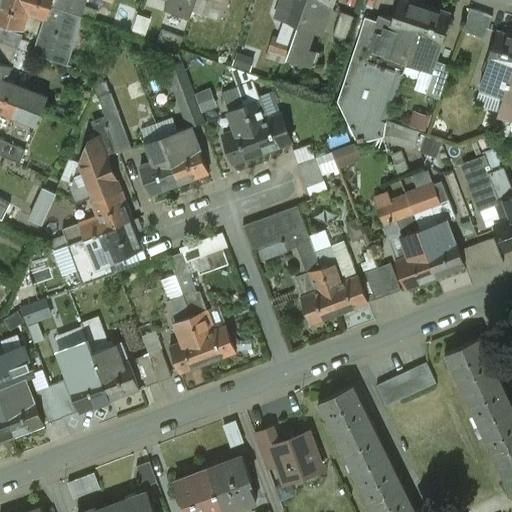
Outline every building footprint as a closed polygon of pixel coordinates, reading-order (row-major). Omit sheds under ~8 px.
[(31,1),(27,0),(1,0),(0,3),(0,23),(22,31),(26,18),(44,24),(33,56),(64,67),(81,17),(50,7),(31,1)] [(86,2),(80,0),(52,0),(50,7),(81,17),(84,8),(86,2)] [(165,0),(163,9),(191,18),(196,0),(165,0)] [(213,0),(196,0),(193,13),(208,18),(213,0)] [(307,0),(305,0),(289,0),(283,19),(284,19),(298,24),(307,0)] [(323,6),(307,0),(298,24),(315,30),(322,7),(323,6)] [(334,0),(306,0),(307,0),(323,6),(322,7),(331,10),(334,0)] [(400,0),(394,19),(382,15),(371,48),(367,62),(403,74),(408,61),(416,37),(426,7),(404,0),(400,0)] [(452,16),(426,7),(416,37),(441,45),(442,46),(452,16)] [(98,12),(84,8),(81,17),(95,21),(98,12)] [(493,17),(470,9),(462,31),(485,39),(493,17)] [(354,16),(340,12),(333,36),(347,40),(354,16)] [(135,31),(148,34),(152,17),(139,14),(135,31)] [(380,22),(366,17),(357,43),(371,48),(380,22)] [(278,39),(274,37),(267,57),(285,63),(288,56),(298,24),(284,19),(278,39)] [(315,30),(298,24),(288,56),(307,63),(311,50),(308,49),(315,30)] [(22,38),(0,30),(0,43),(17,50),(22,38)] [(184,39),(161,31),(157,42),(180,50),(184,39)] [(511,36),(497,32),(487,63),(488,63),(479,87),(504,96),(511,73),(511,36)] [(441,45),(416,37),(408,61),(432,69),(441,45)] [(403,74),(367,62),(371,48),(357,43),(338,101),(358,143),(385,138),(387,121),(403,74)] [(0,44),(0,59),(12,64),(17,51),(0,44)] [(239,53),(235,65),(252,71),(256,59),(239,53)] [(9,69),(0,64),(0,91),(4,82),(9,69)] [(449,70),(436,66),(426,94),(439,99),(449,70)] [(511,73),(504,96),(498,114),(511,118),(511,73)] [(252,81),(237,87),(239,92),(244,107),(260,101),(252,81)] [(47,100),(4,82),(0,91),(0,98),(41,115),(47,100)] [(213,86),(197,92),(204,111),(220,105),(213,86)] [(239,92),(227,97),(232,111),(244,107),(239,92)] [(190,95),(179,99),(190,128),(191,127),(201,123),(190,95)] [(41,115),(0,98),(0,113),(36,128),(41,115)] [(232,111),(231,112),(238,131),(251,126),(244,107),(232,111)] [(410,124),(427,130),(433,115),(416,109),(410,124)] [(281,114),(266,119),(267,120),(251,126),(261,152),(291,142),(281,114)] [(511,120),(511,118),(498,114),(496,121),(510,126),(511,120)] [(120,117),(107,122),(111,132),(112,135),(125,130),(120,117)] [(417,132),(387,121),(385,138),(387,141),(412,150),(417,132)] [(238,131),(224,136),(233,162),(261,152),(251,126),(238,131)] [(190,128),(178,133),(177,132),(162,138),(169,157),(198,146),(191,127),(190,128)] [(125,130),(112,135),(118,152),(132,147),(125,130)] [(111,132),(99,137),(107,157),(118,152),(112,135),(111,132)] [(88,141),(79,165),(83,174),(75,177),(73,182),(70,181),(69,185),(71,185),(69,191),(74,204),(118,187),(107,157),(99,137),(88,141)] [(162,138),(147,143),(155,162),(169,157),(162,138)] [(16,148),(0,140),(0,155),(10,161),(16,148)] [(198,146),(169,157),(179,183),(208,172),(198,146)] [(25,152),(16,148),(10,161),(20,165),(25,152)] [(394,153),(400,172),(410,168),(404,150),(394,153)] [(498,152),(484,157),(490,173),(504,167),(498,152)] [(155,162),(142,167),(152,193),(179,183),(169,157),(155,162)] [(484,157),(463,165),(479,209),(494,203),(499,201),(489,173),(490,173),(484,157)] [(315,159),(299,165),(306,186),(322,181),(324,180),(315,159)] [(490,173),(489,173),(499,201),(494,203),(501,222),(511,217),(511,187),(504,167),(490,173)] [(429,172),(412,178),(417,191),(434,185),(433,185),(429,172)] [(322,181),(306,186),(308,193),(324,187),(322,181)] [(417,191),(406,195),(426,250),(454,239),(447,222),(455,219),(442,182),(433,185),(434,185),(417,191)] [(121,192),(93,203),(98,216),(99,216),(105,231),(132,220),(121,192)] [(406,195),(378,206),(385,225),(397,220),(410,255),(410,256),(426,250),(406,195)] [(51,202),(40,197),(32,219),(43,223),(51,202)] [(10,206),(0,200),(0,220),(2,222),(10,206)] [(298,205),(284,211),(294,235),(307,230),(298,205)] [(294,235),(284,211),(275,214),(285,240),(284,240),(288,250),(298,247),(297,245),(294,235)] [(275,214),(243,226),(253,252),(258,250),(262,260),(288,250),(284,240),(285,240),(275,214)] [(98,216),(62,230),(68,245),(85,238),(105,231),(99,216),(98,216)] [(511,217),(501,222),(495,224),(505,250),(511,247),(511,217)] [(132,220),(105,231),(111,247),(116,259),(142,249),(132,220)] [(307,230),(294,235),(297,245),(311,240),(310,237),(307,230)] [(105,231),(85,238),(91,254),(111,247),(105,231)] [(325,231),(310,237),(311,240),(316,253),(332,248),(325,231)] [(494,238),(483,242),(493,267),(503,263),(494,238)] [(346,239),(335,243),(343,264),(354,260),(346,239)] [(454,239),(426,250),(436,277),(464,266),(454,239)] [(311,240),(297,245),(298,247),(308,273),(322,267),(316,253),(311,240)] [(483,242),(463,250),(472,275),(493,267),(483,242)] [(68,245),(42,255),(47,268),(73,258),(68,245)] [(332,248),(316,253),(322,267),(337,261),(332,248)] [(426,250),(410,256),(410,255),(397,260),(407,287),(436,277),(426,250)] [(181,254),(169,258),(177,278),(188,274),(181,254)] [(337,261),(322,267),(329,286),(344,281),(337,261)] [(391,263),(378,268),(389,295),(401,290),(391,263)] [(322,267),(308,273),(315,292),(329,286),(322,267)] [(378,268),(366,273),(376,300),(389,295),(378,268)] [(344,281),(329,286),(339,313),(369,302),(359,275),(344,281)] [(315,292),(301,297),(312,324),(339,313),(329,286),(315,292)] [(199,294),(184,300),(190,317),(206,311),(199,294)] [(30,324),(56,314),(49,296),(23,306),(30,324)] [(12,328),(27,319),(21,309),(7,318),(12,328)] [(96,316),(90,318),(87,311),(77,315),(91,353),(107,347),(96,316)] [(206,311),(190,317),(198,336),(213,331),(206,311)] [(190,317),(175,323),(182,342),(198,336),(190,317)] [(213,331),(198,336),(207,363),(235,352),(225,326),(213,331)] [(182,342),(170,347),(180,373),(207,363),(198,336),(182,342)] [(511,406),(481,337),(449,352),(456,367),(452,369),(473,413),(476,412),(486,434),(483,436),(504,481),(507,480),(511,490),(511,406)] [(23,347),(0,355),(0,386),(25,378),(33,375),(23,347)] [(107,347),(91,353),(92,355),(99,373),(114,367),(114,366),(107,347)] [(147,354),(134,359),(145,387),(158,382),(147,354)] [(92,355),(78,360),(85,378),(99,373),(92,355)] [(127,362),(114,366),(114,367),(99,373),(108,399),(109,400),(137,390),(127,362)] [(427,363),(377,386),(386,406),(436,383),(427,363)] [(85,378),(72,383),(82,409),(108,399),(99,373),(85,378)] [(25,378),(0,386),(0,396),(5,409),(21,404),(20,402),(33,397),(28,385),(25,378)] [(64,380),(51,386),(63,418),(76,413),(64,380)] [(414,511),(353,385),(323,400),(330,414),(327,416),(348,460),(351,459),(362,481),(358,482),(372,511),(414,511)] [(51,386),(37,391),(49,423),(63,418),(51,386)] [(33,397),(20,402),(21,404),(5,409),(15,436),(44,425),(33,397)] [(0,411),(0,441),(15,436),(5,409),(0,411)] [(233,444),(244,440),(238,420),(227,424),(233,444)] [(272,428),(255,434),(268,468),(279,463),(272,445),(277,443),(272,428)] [(277,443),(272,445),(279,463),(286,482),(301,477),(308,480),(315,477),(318,470),(321,469),(308,432),(277,443)] [(242,456),(209,469),(224,511),(228,511),(257,501),(250,482),(252,481),(242,456)] [(149,461),(136,466),(144,486),(157,482),(149,461)] [(224,511),(209,469),(175,482),(186,511),(224,511)] [(71,479),(74,492),(101,485),(98,473),(71,479)] [(153,511),(146,493),(110,507),(112,511),(153,511)]
